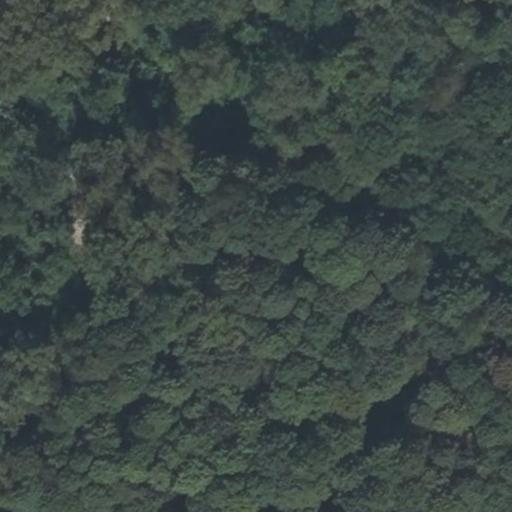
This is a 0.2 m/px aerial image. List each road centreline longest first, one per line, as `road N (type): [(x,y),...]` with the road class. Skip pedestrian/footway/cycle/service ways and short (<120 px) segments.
road 1 (track): [(61,511),(64,294),(109,125),(0,17)]
road 2 (track): [(511,291),(109,125)]
road 3 (track): [(487,0),(191,159)]
